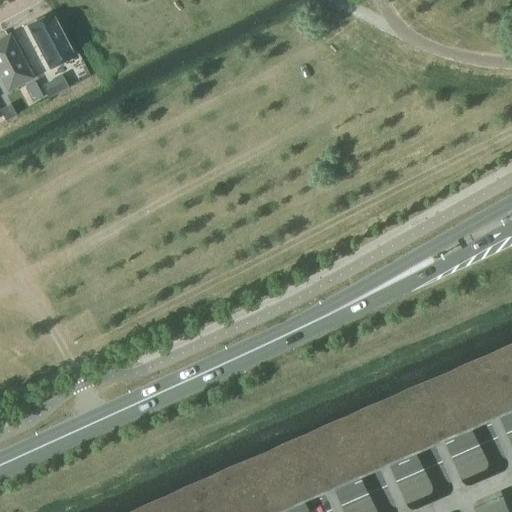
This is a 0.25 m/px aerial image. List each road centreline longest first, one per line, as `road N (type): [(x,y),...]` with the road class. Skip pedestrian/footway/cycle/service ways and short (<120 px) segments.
road 1 (secondary): [(352,304),(0,465)]
road 2 (motorway): [(511,412),(281,511)]
road 3 (secondary): [(511,203),(352,304)]
road 4 (secondary): [(352,304),(511,230)]
